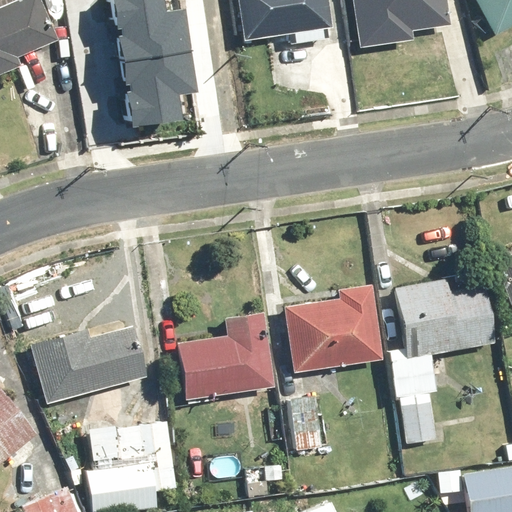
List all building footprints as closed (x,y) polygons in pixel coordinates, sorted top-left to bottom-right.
[(29,0),(11,0),(0,5),(0,74),(52,51),(29,0)] [(96,0),(112,130),(167,123),(164,95),(181,93),(170,11),(155,13),(152,0),(96,0)] [(229,0),(237,46),(325,32),(319,0),(229,0)] [(437,0),(345,0),(357,55),(407,45),(404,32),(443,24),(437,0)] [(511,0),(468,0),(490,45),(511,33),(511,0)] [(511,250),(484,260),(507,325),(511,323),(511,250)] [(389,286),(400,356),(486,343),(474,272),(389,286)] [(278,296),(286,371),(366,363),(357,288),(278,296)] [(171,343),(176,397),(262,389),(255,314),(217,318),(219,339),(171,343)] [(26,339),(38,401),(134,382),(121,320),(26,339)] [(421,390),(395,396),(404,440),(431,435),(421,390)] [(0,456),(28,436),(0,400),(0,456)] [(311,402),(283,404),(287,453),(314,451),(311,402)] [(82,428),(78,411),(43,420),(47,437),(82,428)] [(460,511),(511,511),(511,467),(511,468),(458,471),(460,511)] [(85,511),(143,505),(139,468),(81,475),(85,511)] [(19,511),(70,511),(63,491),(18,508),(19,511)]
